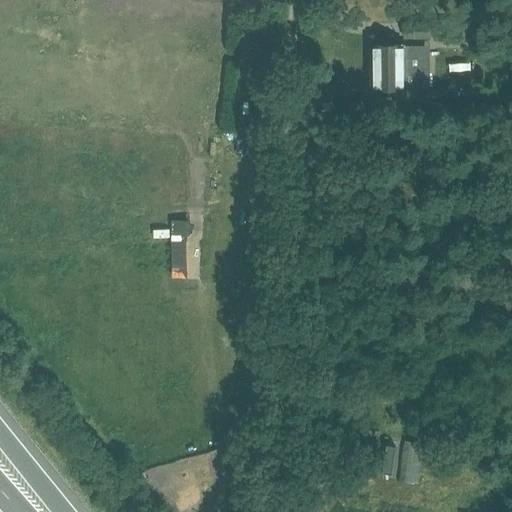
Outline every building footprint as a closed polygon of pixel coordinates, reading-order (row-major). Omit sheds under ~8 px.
[(402,23),(403,39),(454,37),(453,12),(406,14),(406,23),(402,23)] [(406,46),(406,44),(372,44),(372,70),(371,70),(369,90),(404,90),(406,46)] [(429,46),(406,46),(404,90),(430,89),(429,46)] [(262,85),(259,119),(271,120),(274,85),(262,85)] [(267,146),(267,128),(247,128),(247,147),(267,146)] [(387,168),(387,196),(394,197),(394,201),(421,201),(421,168),(387,168)] [(188,278),(186,235),(188,235),(188,221),(171,221),(172,278),(188,278)] [(168,229),(151,229),(151,240),(168,241),(168,229)] [(377,455),(379,441),(338,438),(337,452),(377,455)] [(399,442),(397,484),(416,484),(418,443),(399,442)] [(381,474),(392,475),(395,447),(384,446),(381,474)]
